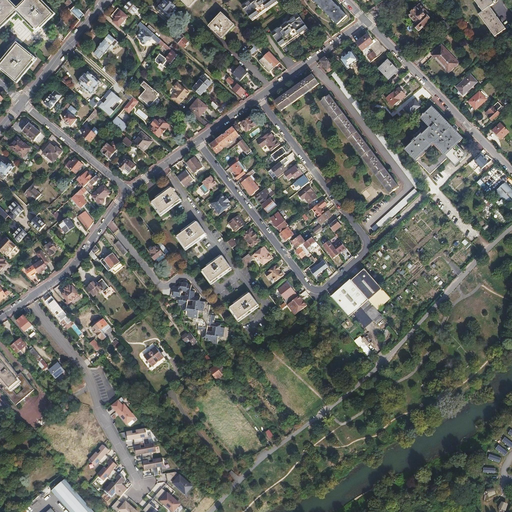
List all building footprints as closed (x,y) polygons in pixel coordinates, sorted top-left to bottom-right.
[(7,0),(0,0),(0,26),(17,10),(7,0)] [(38,0),(26,0),(17,10),(37,30),(53,15),(38,0)] [(161,4),(158,9),(166,16),(172,10),(173,11),(176,8),(175,7),(175,6),(168,0),(162,0),(163,2),(164,3),(162,5),(161,4)] [(246,4),(243,6),(250,17),(253,15),(255,17),(274,3),(273,1),(274,0),(250,0),(245,3),(246,4)] [(331,0),(313,0),(337,24),(347,15),(331,0)] [(474,0),(483,11),(479,14),(495,37),(505,30),(489,7),(493,4),(490,0),(474,0)] [(130,2),(125,8),(133,15),(139,9),(130,2)] [(73,8),(70,11),(80,20),(84,15),(74,4),(71,6),(73,8)] [(413,13),(410,16),(414,20),(412,23),(419,30),(430,20),(426,16),(428,13),(419,4),(412,12),(413,13)] [(116,10),(111,16),(114,19),(114,20),(113,22),(119,27),(128,17),(119,9),(117,12),(116,10)] [(223,14),(210,27),(221,38),(234,24),(223,14)] [(276,32),(273,34),(281,45),(282,44),(283,45),(305,30),(304,29),(307,27),(298,14),(275,31),(276,32)] [(141,33),(137,37),(140,40),(141,42),(143,44),(145,44),(149,40),(151,40),(153,38),(159,44),(161,40),(141,22),(138,26),(141,28),(140,30),(140,32),(141,33)] [(444,22),(440,26),(445,31),(449,27),(444,22)] [(177,37),(174,40),(178,43),(184,36),(180,33),(177,37)] [(98,50),(94,54),(100,59),(104,54),(105,54),(110,48),(112,50),(118,42),(110,35),(106,40),(105,40),(97,49),(98,50)] [(367,35),(356,43),(363,51),(373,42),(367,35)] [(185,37),(179,44),(184,48),(190,42),(185,37)] [(253,47),(248,53),(251,56),(262,44),(257,38),(251,44),(253,47)] [(165,44),(164,45),(170,51),(171,52),(173,50),(165,44)] [(17,45),(14,49),(29,64),(34,59),(17,45)] [(441,46),(433,53),(448,70),(457,62),(441,46)] [(14,49),(0,65),(0,66),(16,80),(29,64),(14,49)] [(173,50),(171,52),(166,58),(161,53),(156,59),(156,61),(159,64),(161,64),(167,69),(167,68),(171,64),(178,55),(173,50)] [(352,51),(340,59),(347,70),(350,67),(350,66),(358,60),(352,51)] [(422,54),(413,63),(416,66),(425,57),(422,54)] [(326,56),(317,62),(320,66),(323,64),(329,71),(334,67),(326,56)] [(264,58),(261,62),(264,65),(263,66),(267,70),(272,65),(264,58)] [(388,60),(379,69),(388,79),(397,70),(388,60)] [(241,66),(233,74),(240,81),(248,73),(241,66)] [(108,69),(105,72),(118,83),(121,79),(115,73),(113,74),(108,69)] [(199,84),(194,89),(198,93),(199,92),(202,94),(211,83),(207,79),(209,76),(205,72),(202,75),(203,76),(198,82),(199,84)] [(334,72),(330,75),(415,187),(419,184),(334,72)] [(81,81),(79,84),(92,95),(96,90),(96,89),(101,83),(89,73),(86,75),(85,76),(83,75),(80,78),(82,80),(81,81)] [(283,96),(275,102),(281,111),(311,89),(319,83),(312,74),(305,80),(303,79),(300,81),(301,83),(286,94),(285,92),(282,94),(283,96)] [(470,75),(456,88),(463,95),(476,83),(472,80),(473,78),(470,75)] [(142,79),(139,82),(145,88),(139,96),(148,104),(156,95),(155,93),(157,91),(152,87),(152,88),(142,79)] [(184,82),(181,85),(190,92),(192,90),(184,82)] [(177,90),(170,98),(178,104),(181,101),(181,102),(190,92),(181,85),(178,83),(174,88),(177,90)] [(240,95),(242,93),(242,94),(246,90),(238,84),(233,89),(240,95)] [(399,88),(388,97),(392,102),(391,102),(391,104),(392,105),(393,105),(394,105),(405,96),(399,88)] [(479,92),(468,102),(471,105),(472,104),(476,109),(486,100),(479,92)] [(96,104),(93,108),(95,109),(96,110),(109,96),(106,93),(96,104)] [(51,95),(44,103),(51,109),(58,101),(51,95)] [(329,95),(320,102),(390,194),(399,187),(393,179),(394,178),(391,175),(390,176),(379,161),(380,160),(378,156),(376,158),(365,143),(366,142),(364,138),(362,139),(351,125),(352,123),(350,120),(348,121),(337,106),(339,105),(336,102),(335,103),(329,95)] [(198,99),(190,108),(198,114),(202,110),(204,111),(207,107),(198,99)] [(69,113),(63,119),(71,126),(77,119),(74,116),(78,110),(72,105),(67,110),(67,111),(69,113)] [(420,134),(405,149),(429,174),(447,158),(455,166),(466,155),(456,145),(462,139),(431,107),(420,117),(430,127),(421,135),(420,134)] [(493,107),(487,112),(490,115),(488,117),(492,121),(499,114),(493,107)] [(117,117),(111,123),(114,126),(121,132),(127,125),(117,117)] [(250,117),(242,123),(247,131),(256,125),(250,117)] [(156,120),(151,125),(152,126),(154,125),(154,126),(151,130),(159,137),(169,126),(161,119),(158,122),(156,120)] [(236,121),(231,124),(233,127),(236,131),(240,127),(236,121)] [(29,123),(22,131),(34,141),(41,133),(29,123)] [(500,124),(493,131),(501,139),(508,132),(500,124)] [(223,135),(216,140),(223,148),(237,137),(241,141),(243,140),(236,131),(233,127),(227,132),(227,133),(223,136),(223,135)] [(258,127),(249,134),(252,138),(261,131),(258,127)] [(88,128),(83,135),(91,142),(96,135),(91,131),(88,128)] [(270,131),(257,142),(262,148),(266,144),(272,151),(280,144),(270,131)] [(139,137),(134,143),(137,146),(142,150),(147,144),(148,145),(150,144),(152,142),(151,140),(141,132),(138,136),(139,137)] [(127,137),(123,142),(129,147),(133,142),(127,137)] [(17,138),(10,147),(23,157),(30,148),(17,138)] [(216,140),(210,145),(217,153),(223,148),(216,140)] [(241,141),(237,144),(238,146),(240,145),(247,155),(252,151),(247,146),(243,140),(241,141)] [(133,142),(129,147),(134,150),(137,146),(134,143),(133,142)] [(51,144),(43,153),(54,162),(63,152),(57,146),(55,148),(51,144)] [(108,144),(102,151),(110,158),(116,151),(108,144)] [(479,154),(467,165),(470,168),(474,164),(480,170),(488,163),(479,154)] [(195,157),(186,163),(194,173),(203,167),(195,157)] [(70,160),(66,165),(69,167),(73,171),(76,173),(83,165),(76,158),(72,162),(70,160)] [(237,158),(228,164),(231,167),(239,161),(240,161),(237,158)] [(285,158),(271,168),(277,176),(285,170),(282,166),(288,161),(285,158)] [(127,159),(120,167),(124,170),(125,168),(130,172),(136,166),(127,159)] [(2,161),(0,163),(0,171),(6,177),(15,166),(10,162),(8,165),(2,161)] [(231,167),(230,168),(236,175),(235,176),(238,180),(245,174),(242,171),(245,169),(239,161),(231,167)] [(264,161),(261,163),(266,170),(269,167),(264,161)] [(296,164),(284,174),(289,180),(293,176),(297,181),(298,180),(304,175),(296,164)] [(493,168),(477,182),(486,191),(501,176),(493,168)] [(253,169),(240,180),(252,195),(254,193),(254,192),(259,189),(253,181),(255,180),(251,175),(255,172),(253,169)] [(182,172),(177,177),(184,186),(193,179),(187,171),(183,174),(182,172)] [(84,173),(77,179),(85,187),(87,184),(94,178),(88,172),(85,174),(84,173)] [(201,182),(197,185),(198,186),(203,182),(211,176),(210,175),(201,182)] [(304,175),(298,180),(301,184),(299,185),(302,188),(310,182),(304,175)] [(94,178),(87,184),(93,191),(94,190),(92,187),(100,179),(97,176),(94,178)] [(211,176),(203,182),(198,186),(205,195),(210,191),(209,190),(216,183),(214,180),(211,176)] [(505,182),(495,192),(502,200),(511,192),(511,189),(505,182)] [(63,184),(57,190),(62,194),(68,188),(63,184)] [(85,187),(84,187),(87,191),(90,194),(93,191),(87,184),(85,187)] [(32,186),(25,194),(34,202),(38,198),(41,201),(45,197),(32,186)] [(104,186),(93,196),(98,202),(100,204),(101,204),(102,204),(103,203),(104,202),(104,200),(104,198),(110,193),(104,186)] [(84,187),(72,197),(78,205),(85,199),(82,195),(87,191),(84,187)] [(172,187),(153,202),(162,214),(181,200),(172,187)] [(309,187),(298,195),(302,200),(305,198),(309,204),(317,197),(309,187)] [(266,189),(255,197),(261,204),(265,201),(266,202),(270,198),(273,196),(271,193),(268,195),(266,193),(268,192),(266,189)] [(511,192),(502,200),(508,206),(511,201),(511,190),(511,189),(511,192)] [(415,190),(380,221),(383,225),(418,193),(415,190)] [(222,194),(210,203),(219,214),(231,205),(228,202),(230,201),(226,196),(225,197),(222,194)] [(197,198),(195,200),(200,207),(205,203),(203,200),(200,202),(197,198)] [(266,202),(262,205),(268,212),(276,205),(270,198),(266,202)] [(324,200),(312,209),(319,218),(325,213),(322,209),(328,204),(325,200),(324,201),(324,200)] [(12,212),(9,215),(14,221),(25,211),(16,201),(8,208),(12,212)] [(0,207),(0,213),(6,219),(9,216),(0,207)] [(37,216),(40,213),(33,207),(30,211),(37,216)] [(50,210),(45,215),(48,218),(49,217),(55,224),(59,221),(53,214),(50,210)] [(319,218),(317,219),(321,224),(332,215),(329,210),(325,213),(319,218)] [(56,211),(53,214),(59,221),(62,218),(56,211)] [(86,211),(78,217),(88,230),(91,227),(94,222),(86,211)] [(496,214),(503,223),(506,220),(499,211),(496,214)] [(238,214),(228,222),(235,232),(245,224),(238,214)] [(277,215),(271,219),(281,231),(288,226),(281,216),(279,218),(277,215)] [(39,232),(47,225),(38,216),(31,223),(39,232)] [(69,217),(60,224),(67,233),(76,226),(69,217)] [(336,219),(328,225),(334,232),(342,226),(336,219)] [(98,224),(95,222),(89,231),(92,233),(98,224)] [(198,222),(178,236),(187,248),(207,234),(198,222)] [(21,228),(13,236),(20,242),(28,234),(21,228)] [(251,228),(242,234),(252,247),(260,241),(257,236),(256,237),(254,234),(254,233),(251,228)] [(288,228),(281,234),(286,241),(294,234),(292,232),(293,231),(291,228),(289,229),(288,228)] [(316,234),(313,237),(317,242),(318,240),(319,241),(323,239),(322,238),(324,236),(323,233),(321,230),(316,234)] [(301,235),(292,242),(297,249),(303,244),(306,242),(301,235)] [(306,242),(303,244),(309,251),(311,251),(313,250),(313,248),(311,245),(312,244),(317,249),(320,247),(312,237),(306,242)] [(7,238),(0,245),(0,251),(6,257),(8,255),(17,246),(12,242),(9,239),(7,238)] [(152,250),(150,252),(151,254),(150,255),(155,261),(156,260),(158,262),(164,258),(163,257),(164,256),(159,249),(160,247),(162,246),(157,239),(155,240),(158,244),(158,245),(153,249),(153,248),(151,250),(152,250)] [(231,239),(227,242),(232,248),(236,245),(231,239)] [(340,240),(333,245),(339,254),(346,249),(340,240)] [(118,241),(115,244),(124,255),(127,252),(118,241)] [(329,241),(323,245),(333,259),(339,254),(333,245),(329,241)] [(53,242),(45,247),(51,256),(55,254),(54,252),(58,250),(53,242)] [(297,249),(296,250),(297,251),(300,255),(299,256),(300,257),(301,258),(301,257),(302,258),(306,255),(308,258),(312,255),(309,251),(303,244),(297,249)] [(263,246),(253,255),(256,259),(258,258),(263,265),(272,259),(266,252),(267,251),(263,246)] [(32,261),(31,262),(38,272),(39,274),(48,268),(46,265),(49,263),(41,251),(36,254),(41,261),(35,266),(32,261)] [(92,251),(89,254),(94,260),(97,258),(94,254),(92,251)] [(105,261),(102,263),(102,264),(108,272),(120,262),(112,253),(104,259),(105,261)] [(248,254),(241,259),(245,265),(252,260),(248,254)] [(223,256),(203,270),(212,282),(232,268),(223,256)] [(94,260),(91,262),(96,269),(102,264),(102,263),(97,258),(94,260)] [(325,261),(312,271),(317,277),(330,267),(325,261)] [(457,275),(461,272),(453,261),(449,264),(457,275)] [(30,269),(26,272),(30,278),(38,272),(31,262),(28,265),(30,269)] [(269,273),(265,276),(269,280),(270,280),(273,278),(276,282),(284,276),(281,272),(280,271),(281,271),(277,266),(277,267),(276,266),(268,273),(269,273)] [(364,269),(351,281),(368,299),(369,301),(382,289),(364,269)] [(90,286),(87,289),(90,293),(90,292),(94,296),(98,292),(99,293),(102,290),(104,292),(109,288),(102,279),(95,284),(93,282),(89,285),(90,286)] [(350,280),(345,285),(362,305),(368,299),(351,281),(350,280)] [(287,283),(278,290),(286,300),(284,301),(287,305),(293,301),(296,298),(298,297),(295,293),(287,283)] [(184,284),(180,284),(179,289),(176,289),(176,288),(173,288),(172,297),(174,297),(174,298),(178,299),(177,304),(179,304),(179,305),(184,306),(183,312),(187,312),(186,316),(189,317),(189,318),(194,319),(193,325),(197,325),(197,330),(199,330),(199,332),(203,332),(203,338),(206,338),(206,342),(208,342),(208,344),(217,345),(217,341),(221,342),(222,338),(223,338),(224,329),(220,329),(220,325),(215,324),(215,325),(215,330),(213,330),(212,333),(208,333),(208,334),(206,333),(206,332),(207,329),(206,329),(206,326),(209,327),(213,328),(213,325),(214,317),(213,316),(213,314),(209,314),(210,311),(204,310),(205,306),(204,306),(204,303),(200,302),(200,298),(196,298),(195,304),(194,304),(193,307),(191,307),(191,308),(187,307),(188,307),(188,305),(187,304),(187,303),(188,302),(188,301),(188,300),(190,301),(194,302),(194,298),(195,293),(194,292),(194,291),(191,290),(192,286),(188,286),(186,286),(184,284)] [(66,291),(62,294),(69,304),(80,295),(72,286),(70,287),(69,285),(64,289),(66,291)] [(345,285),(331,297),(349,317),(362,305),(345,285)] [(393,299),(384,290),(370,301),(378,310),(393,299)] [(251,293),(231,307),(239,319),(259,305),(251,293)] [(293,301),(287,305),(295,315),(307,306),(299,296),(298,297),(296,298),(293,301)] [(54,299),(47,305),(56,315),(60,312),(57,309),(60,307),(54,299)] [(376,325),(384,319),(369,302),(362,308),(376,325)] [(24,315),(17,321),(25,331),(31,326),(33,328),(32,329),(34,332),(36,330),(33,327),(28,320),(24,315)] [(32,317),(28,320),(33,327),(37,323),(32,317)] [(97,325),(92,329),(102,341),(107,337),(103,333),(110,327),(104,319),(102,321),(101,320),(99,320),(97,322),(96,324),(97,325)] [(169,320),(163,325),(166,329),(172,325),(169,320)] [(110,327),(103,333),(107,337),(111,333),(112,329),(110,327)] [(185,333),(180,337),(184,342),(188,339),(193,345),(197,342),(191,334),(188,336),(185,333)] [(360,337),(355,341),(369,357),(373,353),(360,337)] [(20,338),(11,346),(17,353),(26,345),(20,338)] [(94,340),(90,343),(96,351),(100,347),(94,340)] [(116,340),(112,344),(116,348),(120,345),(116,340)] [(155,346),(143,355),(151,365),(162,356),(155,346)] [(32,348),(28,352),(43,371),(48,366),(33,347),(32,348)] [(0,380),(4,386),(1,388),(16,405),(33,390),(19,373),(16,376),(0,356),(0,380)] [(57,362),(47,370),(54,379),(64,371),(57,362)] [(219,363),(215,366),(223,375),(227,372),(219,363)] [(215,366),(209,371),(217,380),(223,375),(215,366)] [(121,399),(113,406),(128,425),(138,418),(121,399)] [(148,428),(128,431),(130,441),(150,438),(148,428)] [(274,436),(270,430),(265,433),(269,439),(274,436)] [(511,448),(511,441),(506,437),(503,441),(511,448)] [(158,453),(156,443),(136,446),(137,456),(158,453)] [(111,451),(104,445),(90,460),(97,467),(111,451)] [(496,449),(505,456),(509,452),(500,445),(496,449)] [(500,463),(502,458),(491,454),(489,459),(500,463)] [(164,458),(145,461),(146,470),(167,467),(164,458)] [(119,465),(112,460),(99,475),(106,482),(119,465)] [(128,481),(120,474),(107,490),(114,497),(128,481)] [(174,484),(188,495),(195,487),(182,475),(174,484)] [(93,511),(65,480),(52,491),(70,511),(93,511)] [(176,511),(183,505),(169,492),(161,501),(174,511),(176,511)] [(140,511),(127,501),(120,510),(121,511),(140,511)] [(500,508),(507,511),(510,504),(503,501),(500,508)]
